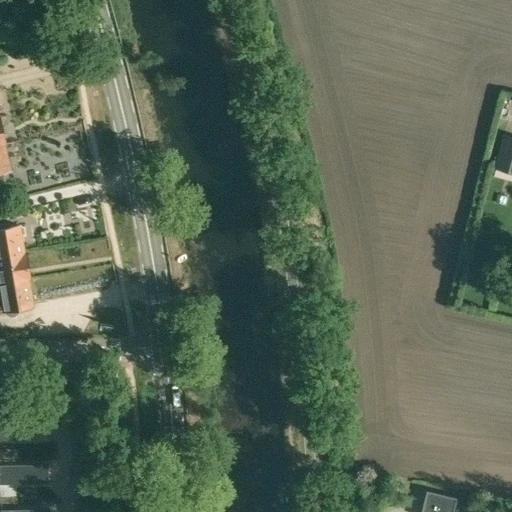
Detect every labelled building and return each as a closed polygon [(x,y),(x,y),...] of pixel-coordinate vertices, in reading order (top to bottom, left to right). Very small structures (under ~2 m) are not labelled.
[(511,137),(504,135),(498,158),(511,162),(511,137)] [(46,139),(47,163),(80,162),(79,139),(46,139)] [(5,143),(0,143),(0,170),(10,168),(4,144),(5,143)] [(0,255),(25,252),(25,251),(24,251),(19,225),(0,227),(0,255)] [(0,280),(29,277),(25,252),(0,255),(0,280)] [(0,309),(3,309),(6,313),(11,314),(16,311),(17,306),(33,303),(28,278),(29,278),(29,277),(0,280),(0,309)] [(50,288),(51,298),(75,295),(73,285),(50,288)] [(428,490),(422,511),(454,511),(458,497),(428,490)]
